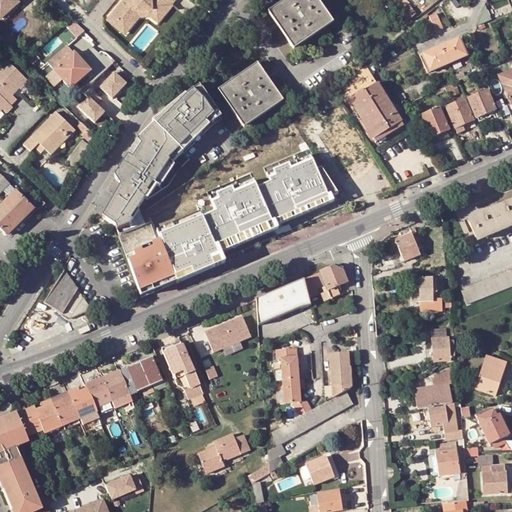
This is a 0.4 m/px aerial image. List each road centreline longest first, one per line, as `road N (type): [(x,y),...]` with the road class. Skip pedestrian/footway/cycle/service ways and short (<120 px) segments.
road 1 (tertiary): [(0,338),(155,91),(232,0)]
road 2 (secondary): [(354,228),(86,340)]
road 3 (residential): [(377,511),(374,368),(363,321)]
road 4 (secondary): [(511,161),(354,228)]
